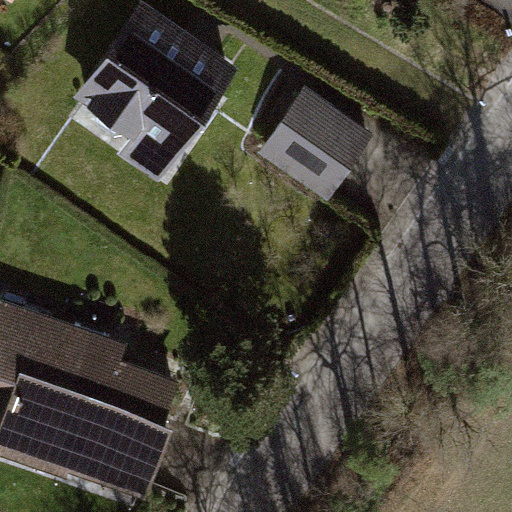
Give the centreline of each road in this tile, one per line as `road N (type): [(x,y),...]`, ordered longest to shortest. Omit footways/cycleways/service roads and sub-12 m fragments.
road 1 (residential): [(254,511),(511,134)]
road 2 (track): [(511,404),(431,511)]
